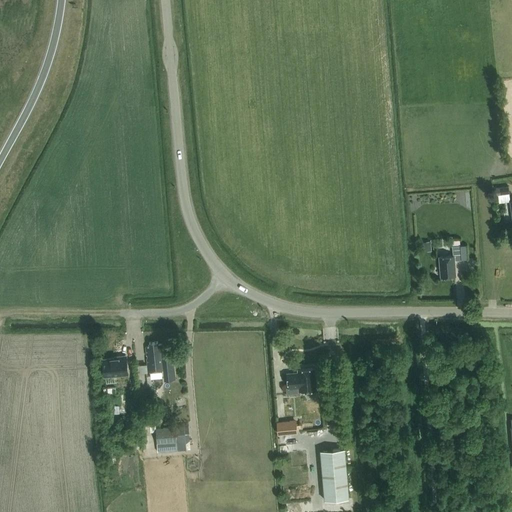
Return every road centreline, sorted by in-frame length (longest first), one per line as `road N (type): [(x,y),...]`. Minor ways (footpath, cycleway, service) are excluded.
road 1 (unclassified): [(422,312),(295,310),(265,301),(217,266),(181,190),(165,0)]
road 2 (trunk): [(0,159),(44,66),(59,0)]
